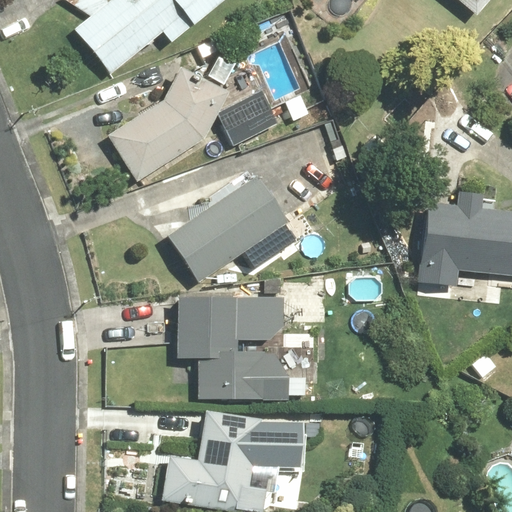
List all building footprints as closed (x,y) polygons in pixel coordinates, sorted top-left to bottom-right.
[(64,0),(89,15),(72,28),(108,73),(161,31),(171,43),(224,0),(107,0),(106,2),(104,0),(64,0)] [(457,0),(475,15),(487,0),(457,0)] [(136,180),(203,138),(227,88),(178,65),(161,101),(107,134),(136,180)] [(262,89),(218,113),(238,149),(282,125),(262,89)] [(258,175),(165,234),(196,282),(289,222),(258,175)] [(454,204),(426,200),(416,280),(457,285),(459,269),(506,275),(505,282),(511,283),(511,211),(480,207),(482,193),(456,189),(454,204)] [(283,295),(175,294),(175,356),(197,357),(197,397),(288,397),(288,375),(274,353),(265,353),(265,349),(236,349),(236,338),(270,338),(283,326),(283,295)] [(204,408),(196,459),(167,454),(160,499),(235,511),(243,511),(252,466),(301,466),(302,421),(259,420),(259,417),(204,408)]
